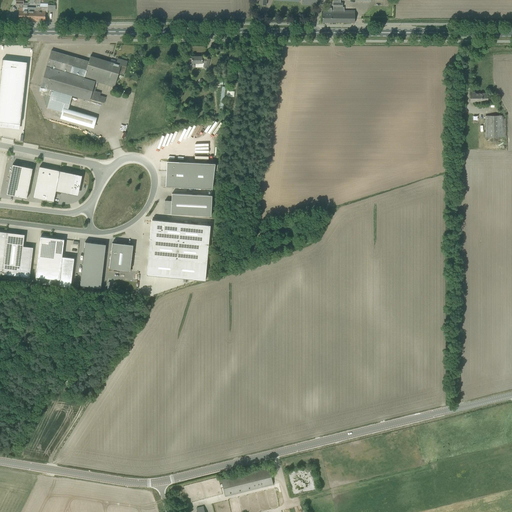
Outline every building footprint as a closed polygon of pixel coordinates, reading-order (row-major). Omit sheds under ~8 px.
[(36,8),(36,9),(36,20),(45,21),(45,12),(47,12),(48,7),(39,7),(40,4),(40,0),(37,0),(36,5),(36,8)] [(18,20),(27,20),(27,11),(27,8),(27,7),(19,7),(19,11),(18,20)] [(27,8),(27,11),(27,20),(36,20),(36,9),(36,8),(27,8)] [(322,22),(354,23),(354,10),(350,10),(346,10),(331,10),(331,9),(331,8),(328,8),(328,9),(328,10),(322,10),(322,22)] [(50,55),(40,86),(53,90),(47,108),(62,112),(60,118),(94,128),(97,118),(68,109),(72,96),(89,101),(90,99),(104,103),(106,97),(100,96),(101,93),(95,91),(96,88),(93,87),(95,81),(115,87),(119,74),(124,75),(125,70),(127,65),(126,65),(127,61),(117,58),(117,61),(111,59),(110,62),(90,56),(88,61),(51,50),(50,55)] [(204,63),(203,67),(208,68),(210,59),(205,58),(205,59),(202,58),(202,56),(192,56),(192,63),(204,63)] [(3,64),(0,90),(0,126),(21,129),(28,66),(3,64)] [(470,92),(470,97),(470,103),(487,102),(487,93),(474,93),(474,92),(470,92)] [(485,116),(486,138),(502,138),(502,116),(485,116)] [(166,176),(165,186),(212,189),(215,164),(179,162),(167,161),(166,171),(166,176)] [(33,168),(12,164),(6,194),(26,198),(33,168)] [(37,187),(35,198),(54,201),(56,191),(60,171),(39,166),(35,187),(37,187)] [(60,171),(56,191),(72,194),(73,190),(78,191),(79,190),(82,175),(60,171)] [(172,194),(171,201),(165,200),(164,213),(211,216),(212,195),(172,194)] [(151,220),(146,275),(205,280),(210,225),(151,220)] [(0,230),(0,273),(19,275),(29,276),(32,246),(23,245),(24,234),(7,232),(0,230)] [(40,236),(35,277),(59,280),(58,286),(70,287),(74,258),(62,256),(64,239),(40,236)] [(85,242),(80,285),(101,288),(106,244),(85,242)] [(112,242),(109,268),(130,271),(130,270),(133,245),(112,242)] [(269,468),(221,480),(225,496),(273,484),(269,468)]
